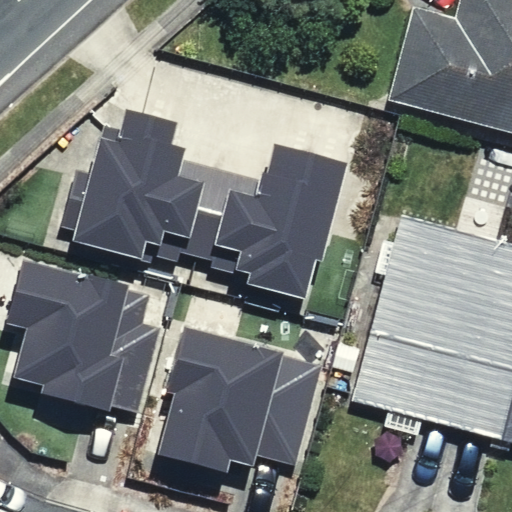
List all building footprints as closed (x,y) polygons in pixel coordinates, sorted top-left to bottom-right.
[(386,10),(359,105),(511,148),(511,0),(453,0),(446,27),(386,10)] [(58,242),(143,266),(146,257),(171,264),(172,260),(234,278),(232,285),(290,301),(301,261),(308,263),(334,165),(262,146),(255,176),(249,174),(247,179),(168,159),(171,150),(157,146),(164,124),(111,111),(107,129),(97,126),(95,140),(87,138),(79,169),(68,166),(51,228),(60,230),(58,242)] [(511,511),(511,239),(377,213),(336,418),(511,453),(511,505),(510,511),(511,511)] [(130,415),(153,330),(134,325),(142,296),(10,261),(0,295),(0,326),(12,330),(0,371),(0,379),(29,388),(27,393),(96,413),(98,405),(130,415)] [(151,393),(159,395),(142,456),(213,476),(217,462),(239,469),(243,455),(286,467),(314,368),(170,328),(151,393)]
